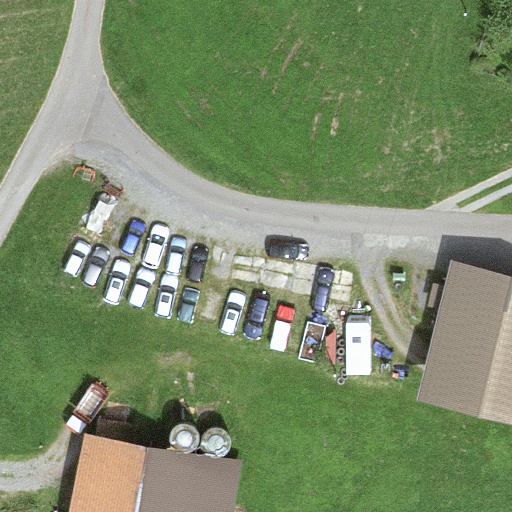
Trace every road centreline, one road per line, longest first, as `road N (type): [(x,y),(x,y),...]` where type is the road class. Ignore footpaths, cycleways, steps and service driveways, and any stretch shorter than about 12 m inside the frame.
road 1 (track): [(511,231),(268,216),(186,194),(68,93)]
road 2 (track): [(90,0),(80,66),(0,223)]
